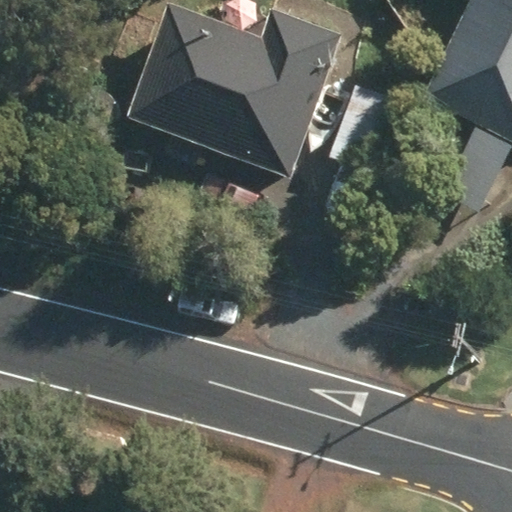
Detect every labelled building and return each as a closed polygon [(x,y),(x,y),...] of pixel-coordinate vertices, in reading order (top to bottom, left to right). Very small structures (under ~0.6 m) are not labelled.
[(511,0),(495,0),(441,102),(492,129),(454,201),(491,220),(511,179),(511,0)] [(194,9),(150,123),(307,183),(362,39),(295,14),(284,44),(194,9)] [(74,65),(89,84),(110,69),(95,49),(74,65)] [(372,90),(345,159),(384,175),(411,106),(372,90)] [(40,102),(39,136),(73,137),(74,103),(40,102)]
